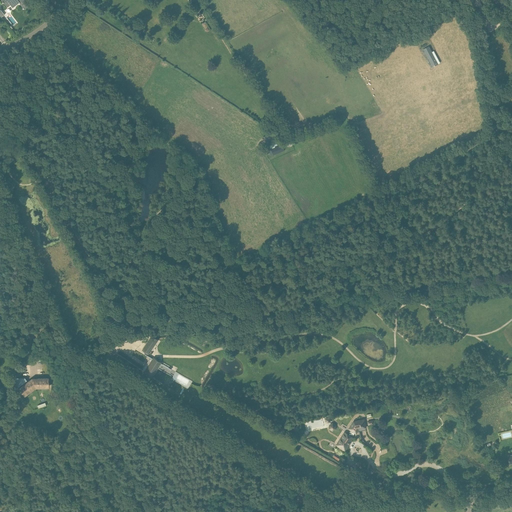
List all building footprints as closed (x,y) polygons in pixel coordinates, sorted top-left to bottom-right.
[(1,0),(7,7),(10,4),(12,6),(18,1),(24,9),(28,6),(24,0),(1,0)] [(31,9),(36,19),(40,17),(36,7),(31,9)] [(438,64),(429,46),(424,49),(433,66),(438,64)] [(284,150),(282,145),(271,149),(273,154),(284,150)] [(148,353),(152,347),(150,346),(152,342),(155,343),(157,340),(152,336),(143,349),(148,353)] [(140,363),(138,366),(137,367),(143,371),(150,375),(156,367),(170,374),(170,373),(173,375),(172,378),(188,387),(192,380),(170,368),(135,348),(129,356),(140,363)] [(27,382),(25,378),(15,378),(15,382),(23,393),(24,395),(30,391),(34,388),(35,387),(36,387),(42,387),(48,387),(48,384),(48,378),(38,378),(32,378),(27,382)] [(442,425),(447,422),(441,412),(436,416),(442,425)] [(365,427),(363,420),(353,422),(349,428),(351,429),(348,434),(345,432),(337,444),(344,449),(352,437),(355,432),(358,428),(365,427)] [(337,429),(334,422),(328,424),(331,431),(337,429)]
